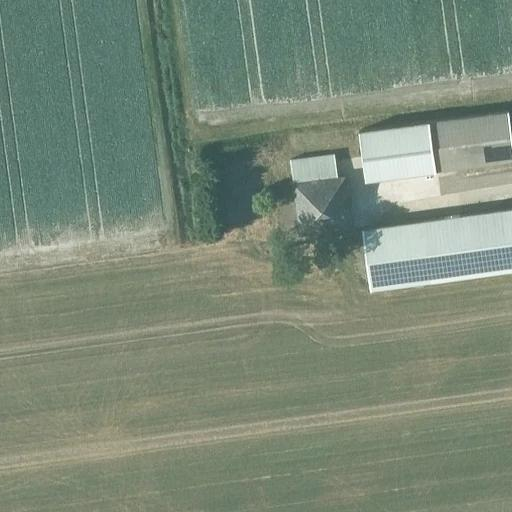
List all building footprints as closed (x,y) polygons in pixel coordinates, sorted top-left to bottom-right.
[(428,121),(435,169),(511,158),(511,142),(508,110),(428,121)] [(435,169),(428,121),(359,130),(366,179),(435,169)] [(294,182),(293,183),(300,234),(311,233),(312,239),(320,238),(319,232),(352,227),(345,176),(337,177),(334,153),(291,159),(294,182)] [(503,188),(487,192),(489,201),(505,197),(503,188)] [(370,287),(511,268),(511,206),(362,227),(370,287)]
